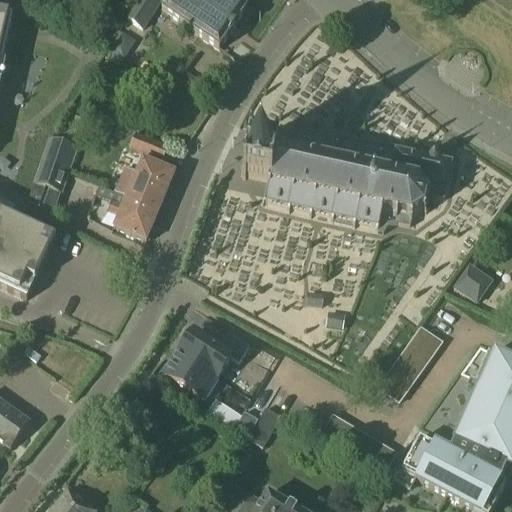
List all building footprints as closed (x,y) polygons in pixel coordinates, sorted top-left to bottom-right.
[(6,0),(0,15),(0,16),(3,17),(9,19),(14,6),(16,0),(6,0)] [(140,0),(132,13),(126,22),(143,32),(160,5),(152,0),(140,0)] [(170,0),(161,13),(219,52),(246,12),(227,0),(170,0)] [(0,64),(2,65),(12,19),(9,19),(3,17),(0,16),(0,64)] [(241,175),(240,178),(242,179),(242,181),(245,182),(246,179),(268,184),(267,188),(268,188),(264,205),(261,206),(262,208),(267,207),(266,206),(267,206),(288,211),(287,215),(289,215),(290,211),(309,216),(309,220),(311,220),(312,216),(331,221),(330,225),(354,231),(355,227),(373,231),(375,235),(383,237),(386,231),(397,227),(409,229),(411,224),(412,225),(411,219),(422,213),(426,215),(427,214),(423,211),(426,199),(444,203),(447,188),(452,165),(437,162),(438,161),(436,158),(432,157),(429,159),(429,160),(393,152),(392,160),(371,156),(372,151),(348,146),(347,150),(327,146),(328,142),(326,142),(325,145),(305,141),(306,137),(304,137),(303,140),(282,136),(282,135),(281,135),(280,132),(278,133),(279,136),(271,134),(265,138),(263,146),(268,152),(269,153),(268,155),(252,151),(253,149),(249,148),(249,150),(247,150),(246,153),(249,153),(243,176),(241,175)] [(77,146),(81,138),(69,133),(66,142),(77,146)] [(150,143),(136,137),(129,151),(144,157),(150,143)] [(77,151),(51,142),(50,141),(28,206),(54,215),(67,176),(74,157),(77,151)] [(125,170),(115,194),(159,213),(160,212),(159,212),(166,195),(167,195),(167,193),(174,177),(175,175),(173,175),(144,163),(142,162),(141,164),(137,175),(125,170)] [(159,213),(115,194),(115,195),(127,200),(123,209),(111,204),(107,215),(119,219),(114,230),(113,232),(115,232),(144,244),(146,245),(147,243),(146,243),(147,242),(149,243),(152,233),(151,233),(158,213),(159,214),(159,213)] [(12,223),(0,217),(0,290),(26,303),(56,238),(14,219),(12,223)] [(455,292),(470,302),(475,294),(480,297),(488,286),(469,273),(455,292)] [(307,308),(321,310),(323,298),(308,297),(307,308)] [(344,320),(328,317),(326,329),(342,332),(344,320)] [(401,404),(444,343),(422,327),(379,389),(401,404)] [(216,383),(230,362),(217,353),(221,346),(208,337),(204,343),(193,336),(179,358),(216,383)] [(221,346),(217,353),(230,362),(238,367),(249,351),(228,336),(221,346)] [(511,367),(480,353),(461,380),(469,384),(485,391),(461,445),(455,442),(452,447),(450,451),(448,457),(418,441),(401,474),(401,475),(416,483),(470,511),(492,511),(505,487),(500,484),(507,467),(511,468),(511,367)] [(202,405),(216,383),(179,358),(164,380),(175,387),(171,392),(186,402),(189,396),(202,405)] [(0,404),(0,445),(10,452),(29,425),(0,404)] [(247,442),(262,451),(281,420),(265,411),(258,423),(247,442)] [(258,423),(244,415),(233,434),(247,442),(258,423)] [(225,511),(293,511),(268,496),(262,505),(238,491),(225,511)] [(89,511),(67,495),(53,511),(89,511)]
